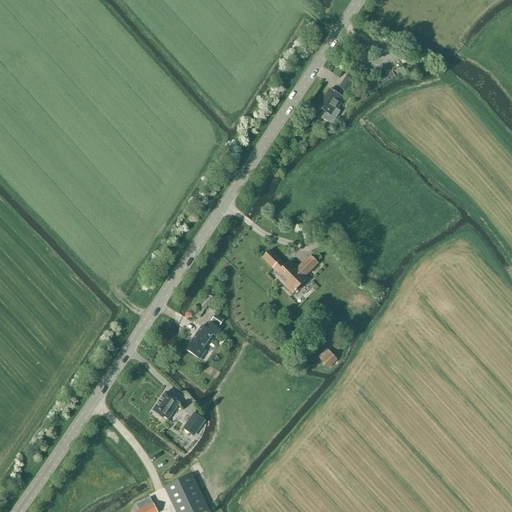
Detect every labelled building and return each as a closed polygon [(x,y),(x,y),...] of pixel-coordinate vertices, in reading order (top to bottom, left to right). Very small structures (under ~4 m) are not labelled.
[(376,91),(395,78),(392,73),(372,86),(376,91)] [(347,94),(355,82),(346,77),(338,89),(347,94)] [(344,100),(329,91),(318,109),(325,113),(322,119),(333,125),(340,112),(337,110),(344,100)] [(270,250),(262,258),(278,274),(275,277),(292,295),(308,280),(305,277),(318,264),(310,256),(297,269),(290,262),(286,266),(270,250)] [(205,310),(212,300),(208,296),(201,307),(205,310)] [(201,307),(195,317),(198,320),(205,310),(201,307)] [(223,321),(215,315),(211,322),(219,327),(223,321)] [(220,331),(209,324),(206,329),(202,327),(186,350),(198,359),(203,351),(203,350),(213,335),(216,337),(220,331)] [(328,369),(337,360),(327,350),(319,358),(328,369)] [(168,421),(180,404),(176,401),(176,400),(166,393),(153,412),(163,419),(164,418),(168,421)] [(194,437),(205,421),(193,413),(182,429),(194,437)] [(175,511),(208,511),(209,511),(192,475),(164,488),(175,511)] [(153,505),(150,499),(141,503),(144,509),(137,511),(157,511),(154,504),(153,505)]
